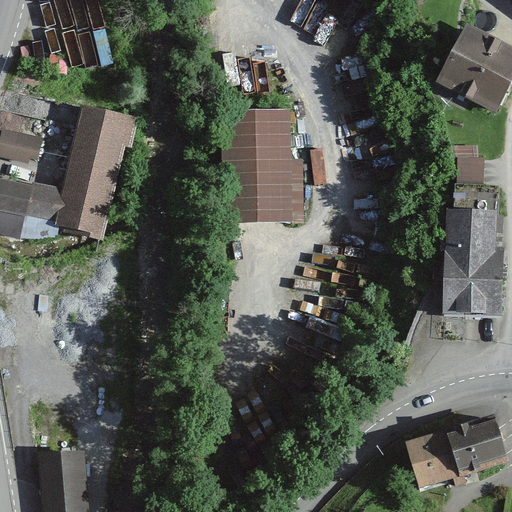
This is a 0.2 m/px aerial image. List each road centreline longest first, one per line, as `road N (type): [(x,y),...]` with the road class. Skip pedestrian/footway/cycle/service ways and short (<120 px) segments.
road 1 (unclassified): [(301,511),(353,457),(408,417),(453,395),(511,384)]
road 2 (track): [(511,264),(508,384)]
